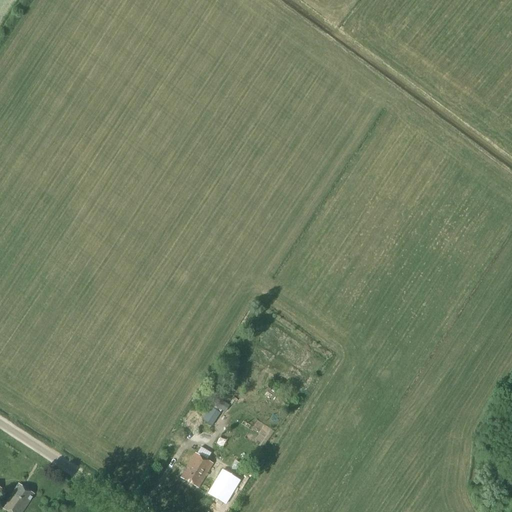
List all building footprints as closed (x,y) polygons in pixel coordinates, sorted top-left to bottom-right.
[(220,400),(215,407),(225,413),(229,406),(220,400)] [(220,414),(210,407),(202,420),(212,426),(220,414)] [(198,488),(212,464),(196,454),(181,479),(198,488)] [(225,506),(240,481),(222,470),(207,494),(225,506)] [(7,511),(22,511),(34,495),(18,484),(3,509),(7,511)] [(186,511),(187,511),(198,499),(187,490),(176,504),(186,511)]
